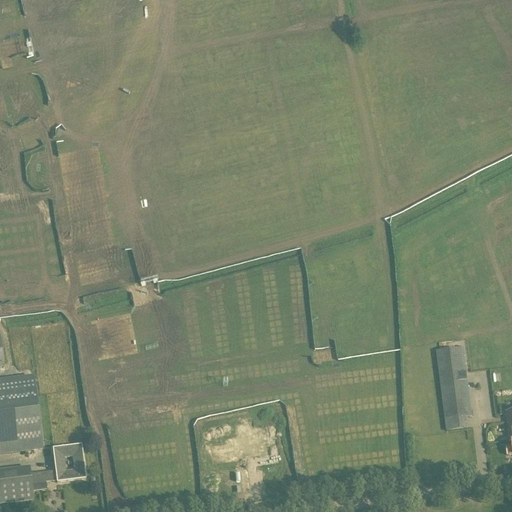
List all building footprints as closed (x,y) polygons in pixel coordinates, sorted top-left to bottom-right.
[(471,405),(468,381),(464,348),(436,351),(445,420),(472,417),(471,405)] [(0,456),(43,452),(34,377),(0,381),(0,456)] [(418,421),(427,420),(424,399),(415,400),(414,395),(405,397),(408,417),(417,415),(418,421)] [(238,425),(240,443),(212,447),(213,457),(216,457),(217,463),(238,460),(237,452),(241,451),(242,455),(254,454),(252,437),(264,436),(262,427),(251,429),(251,424),(238,425)] [(53,456),(55,472),(40,474),(41,484),(57,482),(57,483),(85,480),(81,446),(53,450),(53,456)] [(0,504),(37,500),(33,467),(0,470),(0,504)]
